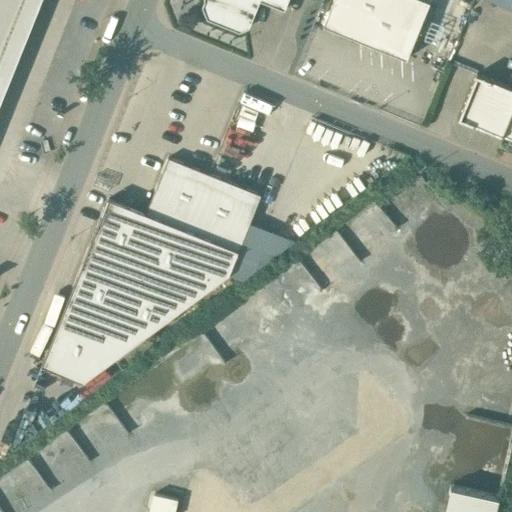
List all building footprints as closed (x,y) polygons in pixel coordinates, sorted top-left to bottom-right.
[(0,0),(0,59),(23,0),(0,0)] [(23,0),(0,59),(0,102),(41,0),(23,0)] [(287,0),(209,0),(205,9),(209,17),(239,29),(247,26),(257,0),(261,0),(284,9),(287,0)] [(430,0),(428,0),(333,0),(324,24),(407,57),(430,0)] [(511,87),(477,73),(460,117),(511,137),(511,87)] [(0,147),(0,181),(2,182),(14,154),(0,147)] [(261,194),(168,157),(146,213),(239,250),(250,222),(261,194)] [(146,213),(109,198),(42,365),(83,381),(229,274),(239,250),(146,213)] [(295,240),(250,222),(239,250),(229,274),(243,279),(295,240)] [(351,440),(249,507),(252,511),(286,511),(365,461),(351,440)] [(451,487),(445,511),(497,511),(501,498),(451,487)] [(175,511),(178,498),(153,492),(148,511),(175,511)]
